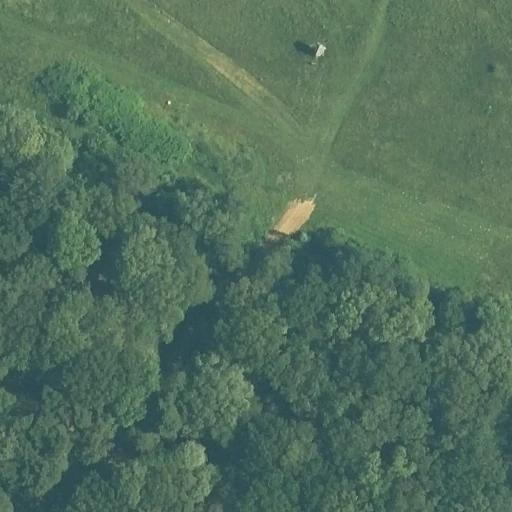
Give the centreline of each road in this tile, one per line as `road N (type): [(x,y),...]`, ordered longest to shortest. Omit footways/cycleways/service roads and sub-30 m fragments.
road 1 (track): [(0,157),(253,260),(511,345)]
road 2 (track): [(68,511),(147,391),(261,249)]
